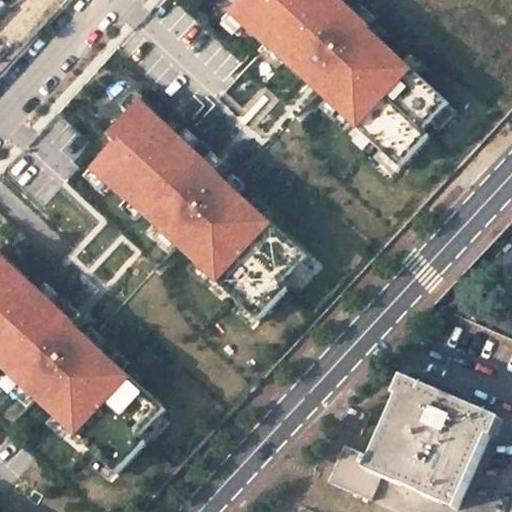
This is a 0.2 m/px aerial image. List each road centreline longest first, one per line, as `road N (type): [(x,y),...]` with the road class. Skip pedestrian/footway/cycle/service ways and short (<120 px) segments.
road 1 (secondary): [(200,511),(511,172)]
road 2 (residential): [(0,134),(128,0)]
